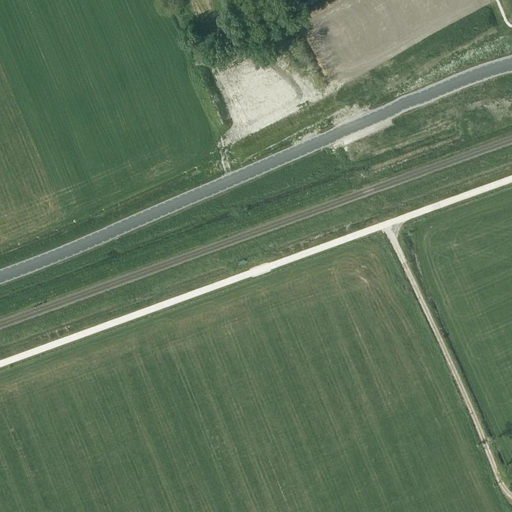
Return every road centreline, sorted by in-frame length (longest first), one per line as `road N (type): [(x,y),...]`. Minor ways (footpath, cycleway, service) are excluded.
road 1 (secondary): [(511,62),(0,275)]
road 2 (track): [(255,0),(302,58),(322,99)]
